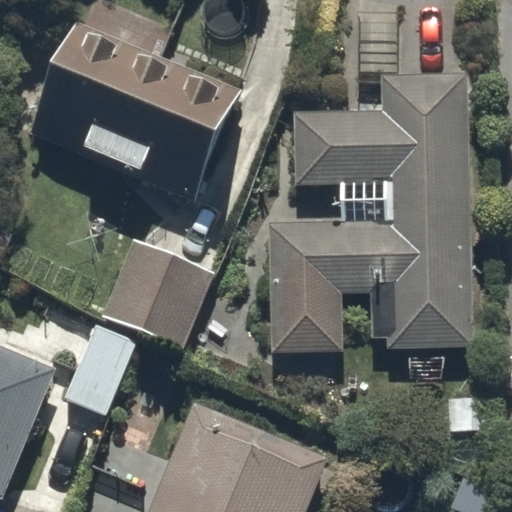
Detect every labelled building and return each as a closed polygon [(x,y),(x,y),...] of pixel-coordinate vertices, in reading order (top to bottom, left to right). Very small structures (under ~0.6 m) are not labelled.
[(90,0),(35,133),(197,199),(243,88),(156,52),(167,25),(106,0),(90,0)] [(473,346),(466,70),(379,72),(380,109),(292,111),(294,184),(338,183),(339,220),(266,222),(270,350),(342,348),(340,293),(366,293),(368,338),(387,338),(387,348),(473,346)] [(218,273),(136,238),(103,317),(185,352),(218,273)] [(93,325),(61,400),(103,416),(133,341),(93,325)] [(0,499),(6,502),(61,375),(0,349),(0,499)] [(309,511),(328,467),(196,413),(175,463),(108,436),(95,468),(150,490),(140,511),(309,511)]
